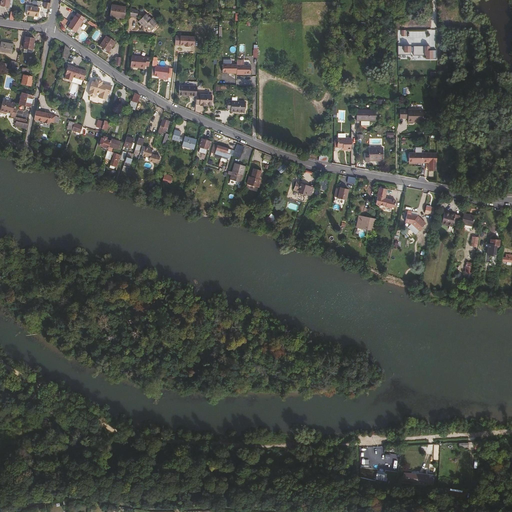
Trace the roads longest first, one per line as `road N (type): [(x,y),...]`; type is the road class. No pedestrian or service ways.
road 1 (track): [(0,361),(113,435),(139,442),(266,449),(511,432)]
road 2 (residential): [(511,199),(273,151),(158,102),(50,30)]
road 3 (residential): [(50,30),(22,156)]
